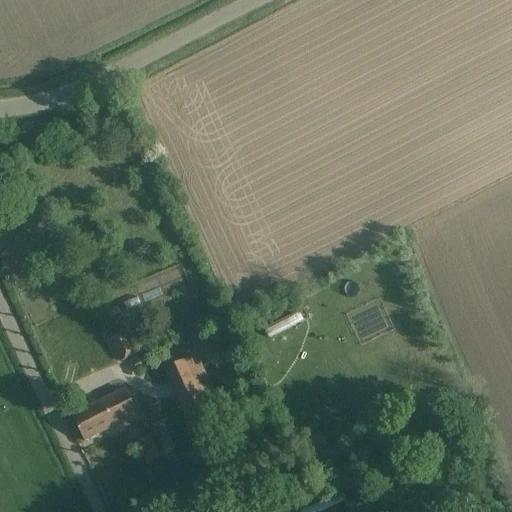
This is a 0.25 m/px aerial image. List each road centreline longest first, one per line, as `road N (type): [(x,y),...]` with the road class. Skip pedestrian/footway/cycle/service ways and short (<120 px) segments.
road 1 (unclassified): [(0,107),(61,99),(251,0)]
road 2 (unclassified): [(97,511),(0,307)]
